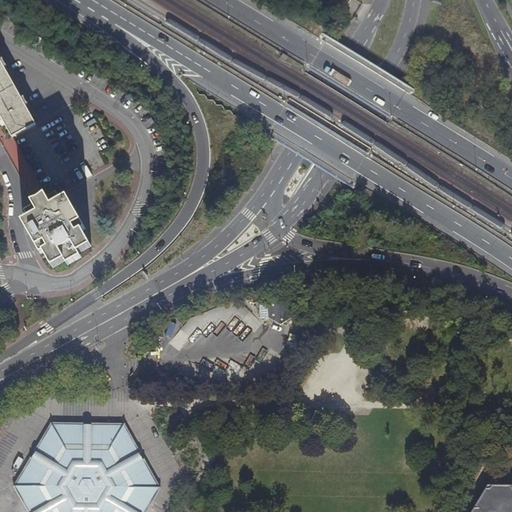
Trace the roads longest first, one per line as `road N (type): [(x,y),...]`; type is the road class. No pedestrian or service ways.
road 1 (trunk): [(100,10),(194,105),(202,176),(168,239),(0,369)]
road 2 (trunk): [(100,10),(511,267)]
road 3 (residential): [(0,39),(127,118),(148,161),(131,224),(95,269),(54,284),(27,276)]
road 4 (trunk): [(511,184),(223,0)]
road 5 (tertiary): [(280,226),(391,63),(413,0)]
road 6 (tertiary): [(381,0),(269,190)]
road 7 (trunk): [(176,282),(378,258)]
road 8 (tertiary): [(176,282),(0,381)]
road 9 (trunk): [(378,258),(511,295)]
road 10 (residential): [(27,276),(13,177),(0,155)]
